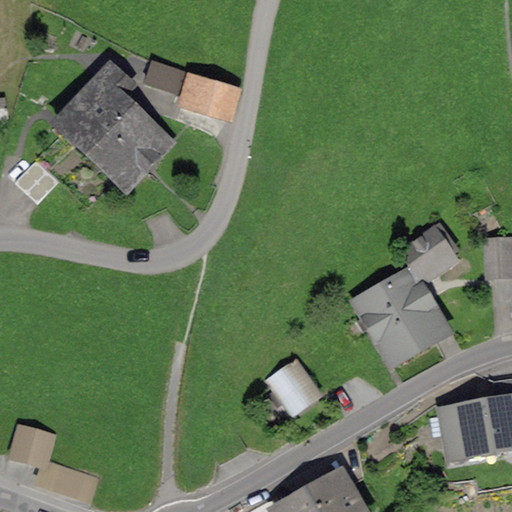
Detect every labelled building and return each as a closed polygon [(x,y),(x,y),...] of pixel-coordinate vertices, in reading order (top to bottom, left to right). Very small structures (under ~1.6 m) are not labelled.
[(145,77),(175,87),(182,67),(152,57),(145,77)] [(110,69),(62,119),(92,146),(128,107),(123,102),(135,91),(110,69)] [(185,85),(181,98),(225,112),(233,86),(194,74),(191,87),(185,85)] [(126,179),(163,139),(128,107),(92,146),(126,179)] [(34,156),(14,177),(36,198),(57,176),(34,156)] [(437,223),(401,249),(416,270),(452,244),(437,223)] [(486,237),(488,269),(507,268),(506,244),(505,236),(486,237)] [(415,284),(407,269),(388,280),(396,294),(386,300),(409,345),(442,324),(418,282),(415,284)] [(356,299),(389,355),(409,345),(386,300),(396,294),(388,280),(356,299)] [(269,376),(291,406),(316,389),(295,359),(269,376)] [(486,443),(511,438),(511,399),(501,401),(500,395),(492,393),(480,395),(481,404),(459,408),(458,401),(442,404),(451,455),(487,449),(486,443)] [(48,431),(22,424),(15,450),(41,457),(48,431)] [(281,511),(358,511),(338,477),(360,464),(356,438),(300,470),(309,485),(296,492),(300,498),(280,509),(281,511)] [(97,471),(42,454),(36,476),(90,493),(97,471)] [(511,459),(472,467),(475,487),(511,479),(511,459)]
